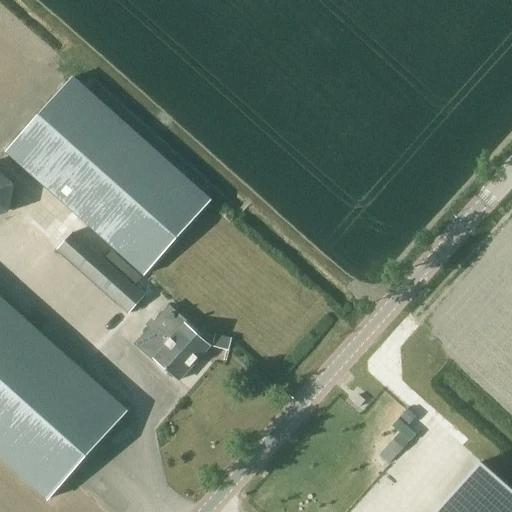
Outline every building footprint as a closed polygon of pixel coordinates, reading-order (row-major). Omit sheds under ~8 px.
[(145,276),(213,199),(75,76),(6,153),(145,276)] [(0,216),(10,213),(16,183),(0,170),(0,216)] [(130,314),(144,298),(73,234),(58,250),(130,314)] [(0,294),(0,458),(48,501),(75,472),(73,471),(137,400),(20,295),(11,305),(0,294)] [(314,298),(310,303),(315,307),(319,303),(314,298)] [(146,354),(147,353),(179,383),(211,349),(184,325),(188,321),(170,304),(155,321),(152,318),(147,324),(149,327),(135,344),(146,354)] [(229,350),(233,338),(216,333),(212,346),(229,350)] [(393,461),(410,436),(399,429),(382,454),(393,461)] [(511,511),(511,490),(480,463),(436,511),(511,511)]
